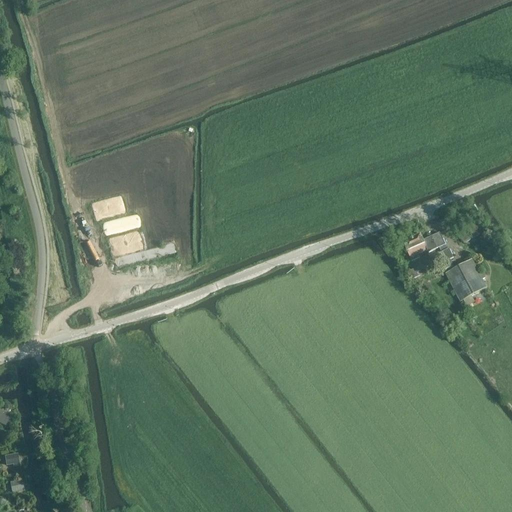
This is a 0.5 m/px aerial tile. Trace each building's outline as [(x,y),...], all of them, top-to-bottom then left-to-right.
[(465,244),(485,231),(479,221),(459,234),(465,244)] [(449,249),(448,250),(440,234),(424,241),(421,235),(404,243),(413,261),(420,258),(419,254),(428,250),(429,254),(439,249),(441,254),(436,256),(444,271),(454,267),(451,260),(454,258),(449,249)] [(488,289),(472,261),(446,275),(461,303),(488,289)] [(419,277),(415,270),(408,274),(411,281),(419,277)] [(12,418),(0,412),(0,425),(6,429),(12,418)] [(13,452),(0,454),(0,470),(0,471),(16,467),(13,452)] [(25,491),(23,479),(10,482),(13,493),(25,491)]
